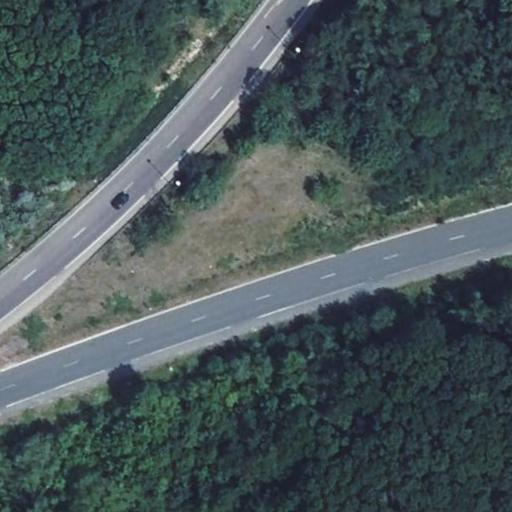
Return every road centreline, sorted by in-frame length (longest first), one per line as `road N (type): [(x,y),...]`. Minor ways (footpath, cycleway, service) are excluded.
road 1 (motorway): [(0,389),(367,259),(511,218)]
road 2 (motorway): [(0,297),(173,141),(289,0)]
